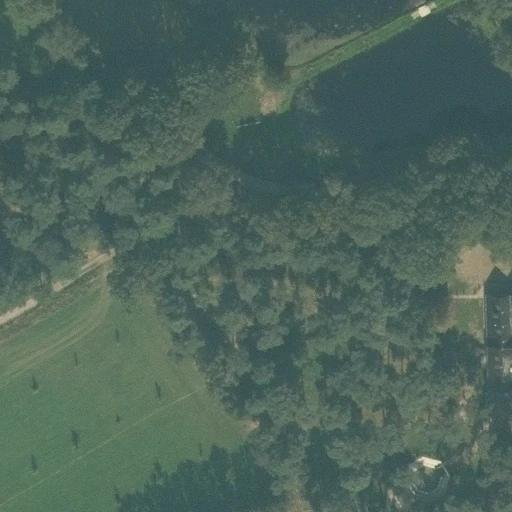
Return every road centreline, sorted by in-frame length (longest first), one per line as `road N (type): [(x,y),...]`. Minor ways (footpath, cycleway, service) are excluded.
road 1 (unclassified): [(511,190),(426,203),(346,203),(258,182),(0,81)]
road 2 (track): [(0,326),(258,182)]
road 3 (track): [(214,0),(253,76),(258,182)]
